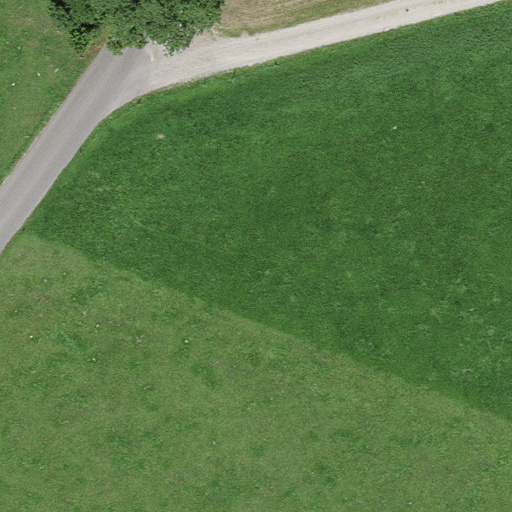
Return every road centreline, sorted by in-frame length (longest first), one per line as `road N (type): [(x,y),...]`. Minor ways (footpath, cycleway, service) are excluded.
road 1 (track): [(103,90),(456,0)]
road 2 (unclassified): [(155,0),(103,90),(0,225)]
